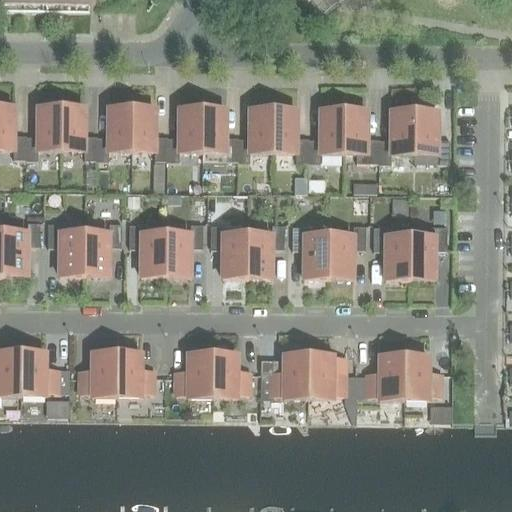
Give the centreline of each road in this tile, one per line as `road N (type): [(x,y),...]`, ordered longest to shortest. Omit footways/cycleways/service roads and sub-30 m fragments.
road 1 (residential): [(0,323),(485,328)]
road 2 (residential): [(488,58),(192,56),(166,46)]
road 3 (residential): [(485,328),(488,58)]
road 4 (tertiary): [(0,54),(135,55),(166,46)]
